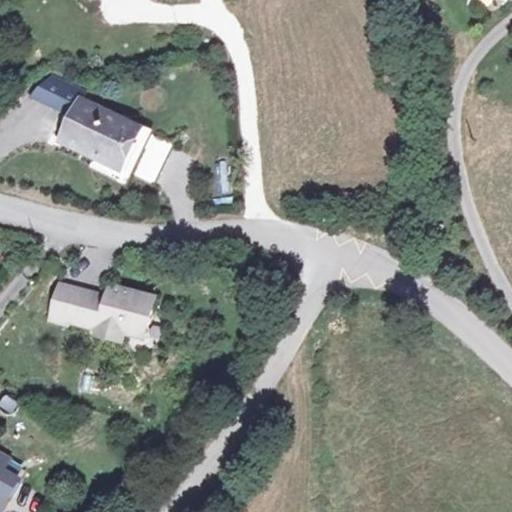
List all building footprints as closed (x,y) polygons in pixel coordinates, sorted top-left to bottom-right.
[(73,92),(40,72),(19,89),(58,114),(68,99),(73,92)] [(122,134),(68,99),(58,114),(44,137),(98,172),(122,134)] [(154,154),(126,136),(102,174),(130,192),(154,154)] [(336,185),(333,205),(361,211),(365,189),(336,185)] [(439,195),(425,220),(440,228),(456,205),(439,195)] [(80,296),(81,293),(53,285),(42,319),(57,323),(58,320),(91,330),(89,336),(114,342),(115,333),(138,338),(148,299),(103,286),(100,300),(80,296)]
